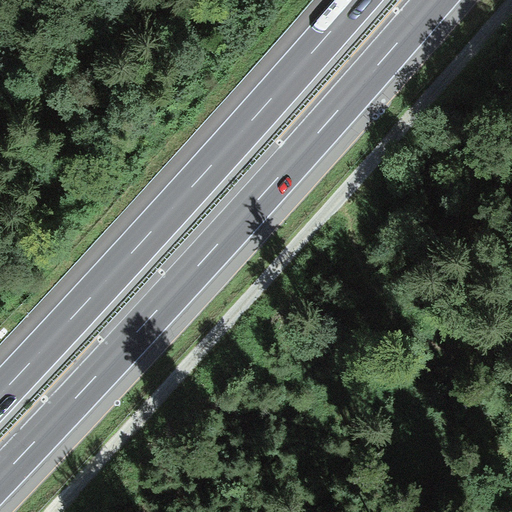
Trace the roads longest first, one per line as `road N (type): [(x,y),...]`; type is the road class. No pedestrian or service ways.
road 1 (track): [(511,0),(49,511)]
road 2 (motorway): [(0,478),(435,0)]
road 3 (motorway): [(358,0),(0,394)]
